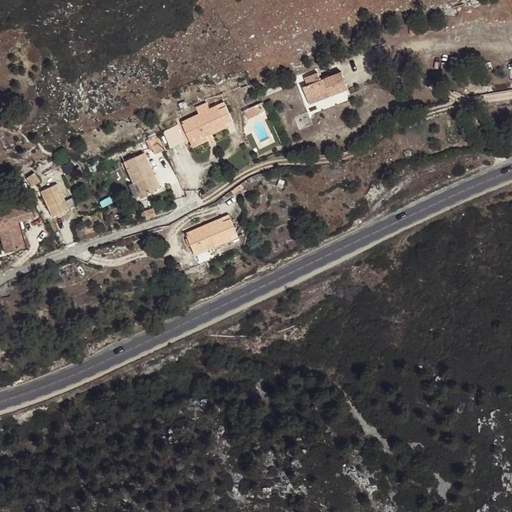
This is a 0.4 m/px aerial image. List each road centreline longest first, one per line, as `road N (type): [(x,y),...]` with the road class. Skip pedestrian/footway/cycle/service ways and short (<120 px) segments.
road 1 (secondary): [(511,170),(96,367),(0,403)]
road 2 (track): [(201,202),(260,166),(334,158),(407,121),(511,93)]
road 3 (residential): [(201,202),(0,280)]
